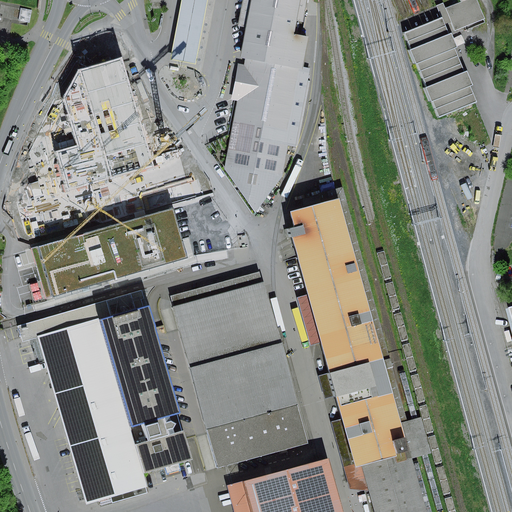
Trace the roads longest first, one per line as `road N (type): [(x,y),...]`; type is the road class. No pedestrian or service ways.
road 1 (residential): [(353,511),(276,266),(164,102),(137,33)]
road 2 (unclassified): [(511,116),(477,267),(511,418)]
